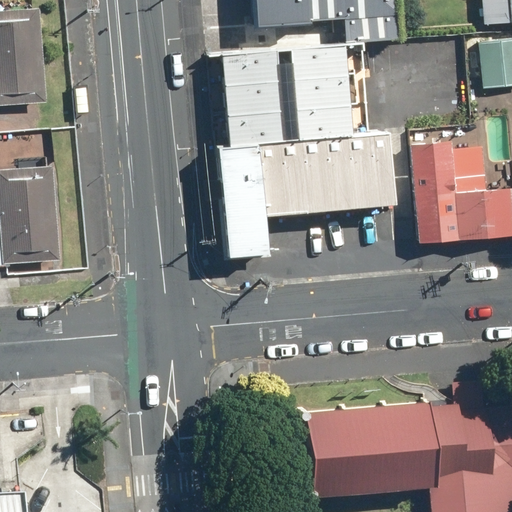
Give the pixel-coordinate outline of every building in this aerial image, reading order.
[(249,0),(252,25),(333,18),(390,13),(389,0),(249,0)] [(511,0),(474,0),(476,23),(502,21),(502,27),(511,26),(511,0)] [(38,5),(0,8),(0,104),(46,101),(38,5)] [(390,13),(333,18),(335,42),(346,41),(393,37),(390,13)] [(511,36),(472,41),(476,87),(511,83),(511,36)] [(217,52),(226,144),(356,132),(346,41),(335,42),(217,52)] [(213,145),(223,259),(274,254),(269,213),(397,201),(390,129),(356,132),(226,144),(213,145)] [(406,143),(417,240),(511,231),(506,186),(480,189),(475,145),(448,148),(447,139),(406,143)] [(52,163),(0,166),(0,235),(2,263),(59,258),(52,163)] [(448,403),(307,414),(313,494),(427,485),(428,511),(511,511),(511,373),(446,378),(448,403)] [(0,511),(57,511),(55,488),(0,491),(0,511)]
